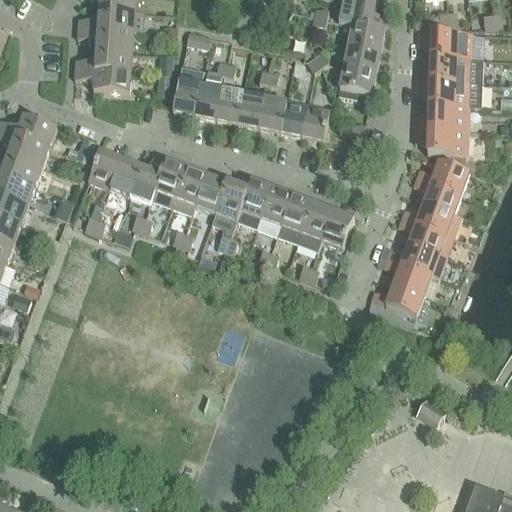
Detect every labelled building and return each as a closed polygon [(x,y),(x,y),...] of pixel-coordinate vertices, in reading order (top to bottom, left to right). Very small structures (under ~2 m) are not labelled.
[(136,0),(80,0),(80,3),(100,5),(100,16),(136,18),(136,0)] [(337,0),(336,5),(343,6),(375,13),(377,0),(337,0)] [(339,28),(353,31),(353,30),(371,34),(371,33),(382,35),(385,24),(373,21),(375,13),(343,6),(339,28)] [(316,14),(314,23),(327,25),(329,17),(316,14)] [(136,18),(100,16),(99,26),(79,25),(78,35),(134,38),(142,39),(144,19),(136,18)] [(449,20),(450,33),(459,32),(457,19),(449,20)] [(450,33),(449,20),(440,21),(441,34),(450,33)] [(492,22),(494,35),(503,34),(501,21),(492,22)] [(494,35),(492,22),(483,23),(485,36),(494,35)] [(314,23),(313,31),(326,34),(327,25),(314,23)] [(353,31),(349,52),(381,58),(385,36),(382,35),(371,33),(371,34),(353,30),(353,31)] [(134,38),(78,35),(78,44),(98,46),(97,56),(133,59),(134,38)] [(432,53),(431,64),(471,65),(472,40),(420,38),(419,53),(432,53)] [(381,58),(349,52),(345,73),(376,79),(381,58)] [(76,66),(75,75),(131,79),(133,59),(97,56),(96,67),(76,66)] [(314,64),(322,75),(329,70),(322,59),(314,64)] [(182,74),(191,76),(193,63),(184,61),(182,74)] [(322,75),(314,64),(307,69),(315,80),(322,75)] [(418,74),(418,87),(482,90),(483,66),(471,65),(431,64),(431,74),(418,74)] [(217,81),(225,83),(228,70),(219,68),(217,81)] [(228,70),(225,83),(234,84),(236,71),(228,70)] [(376,79),(345,73),(339,102),(357,106),(359,99),(372,101),(376,79)] [(173,118),(195,122),(204,78),(191,76),(182,74),(173,118)] [(131,79),(75,75),(75,85),(95,86),(94,98),(130,100),(131,79)] [(259,89),(268,91),(270,78),(262,76),(259,89)] [(195,122),(217,126),(225,83),(217,81),(204,78),(195,122)] [(270,78),(268,91),(276,93),(279,80),(270,78)] [(172,84),(159,84),(157,102),(170,103),(172,84)] [(430,112),(469,113),(481,114),(482,90),(418,87),(417,101),(430,101),(430,112)] [(217,126),(238,130),(244,98),(223,94),(217,126)] [(266,103),(244,98),(238,130),(259,135),(266,103)] [(259,135),(281,139),(287,107),(266,103),(259,135)] [(308,111),(287,107),(281,139),(302,143),(308,111)] [(330,116),(308,111),(302,143),(324,148),(330,116)] [(469,113),(430,112),(429,122),(416,122),(416,135),(468,137),(469,113)] [(0,128),(0,136),(50,155),(57,135),(23,122),(19,133),(1,126),(0,128)] [(351,138),(364,140),(366,132),(353,129),(351,138)] [(468,137),(416,135),(415,149),(428,149),(428,161),(467,162),(468,137)] [(0,146),(13,151),(9,162),(43,174),(50,155),(0,136),(0,146)] [(364,140),(351,138),(350,146),(363,149),(364,140)] [(88,187),(110,195),(121,165),(100,157),(88,187)] [(0,169),(0,179),(36,193),(43,174),(9,162),(5,172),(0,169)] [(110,195),(130,202),(141,172),(121,165),(110,195)] [(151,210),(153,206),(156,197),(162,180),(161,179),(165,169),(154,165),(150,175),(141,172),(130,202),(151,210)] [(153,206),(173,213),(187,174),(166,166),(165,169),(161,179),(162,180),(156,197),(153,206)] [(420,175),(417,184),(462,200),(470,179),(439,168),(434,181),(420,175)] [(173,213),(193,221),(196,212),(208,181),(187,174),(173,213)] [(0,201),(29,212),(36,193),(0,179),(0,201)] [(196,212),(217,219),(228,189),(208,181),(196,212)] [(428,197),(424,209),(454,220),(462,200),(417,184),(414,192),(428,197)] [(238,227),(242,217),(241,216),(248,196),(250,190),(238,186),(236,192),(228,189),(217,219),(212,231),(216,232),(222,242),(218,254),(226,257),(230,245),(237,228),(238,227)] [(237,228),(257,235),(273,194),(252,186),(250,190),(248,196),(241,216),(242,217),(238,227),(237,228)] [(277,243),(282,232),(293,201),(273,194),(257,235),(277,243)] [(0,223),(22,231),(29,212),(0,201),(0,223)] [(277,243),(298,250),(313,209),(293,201),(282,232),(277,243)] [(298,250),(318,258),(322,247),(333,216),(313,209),(298,250)] [(405,216),(402,224),(456,244),(464,224),(454,220),(424,209),(419,221),(405,216)] [(333,216),(322,247),(343,254),(355,224),(333,216)] [(132,234),(141,237),(145,225),(137,222),(132,234)] [(0,245),(14,251),(22,231),(0,223),(0,245)] [(85,236),(93,239),(98,227),(90,224),(85,236)] [(413,238),(409,250),(449,265),(456,244),(402,224),(399,232),(413,238)] [(145,225),(141,237),(149,240),(153,228),(145,225)] [(98,227),(93,239),(102,242),(106,230),(98,227)] [(173,249),(181,252),(186,240),(178,237),(173,249)] [(186,240),(181,252),(189,255),(194,243),(186,240)] [(0,267),(7,270),(14,251),(0,245),(0,267)] [(226,257),(234,260),(239,248),(230,245),(226,257)] [(390,257),(387,265),(432,281),(441,285),(449,265),(409,250),(404,262),(390,257)] [(259,269),(267,272),(271,260),(263,257),(259,269)] [(271,260),(267,272),(275,275),(279,263),(271,260)] [(398,278),(394,290),(424,302),(432,281),(387,265),(384,273),(398,278)] [(299,284),(307,287),(312,275),(304,272),(299,284)] [(312,275),(307,287),(315,290),(320,278),(312,275)] [(424,302),(394,290),(389,302),(375,297),(372,305),(386,311),(416,323),(424,302)] [(417,420),(437,433),(446,420),(426,407),(417,420)] [(511,511),(511,504),(473,490),(464,511),(511,511)]
